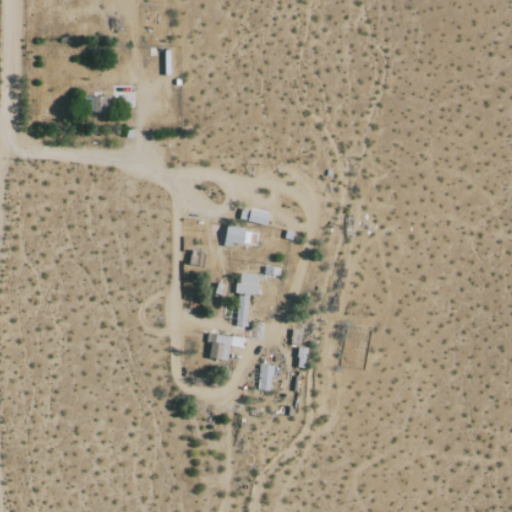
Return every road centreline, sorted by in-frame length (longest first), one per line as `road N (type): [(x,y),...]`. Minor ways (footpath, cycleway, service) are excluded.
road 1 (track): [(2,147),(174,170),(218,208),(233,196),(227,179),(174,170)]
road 2 (residential): [(0,176),(8,0)]
